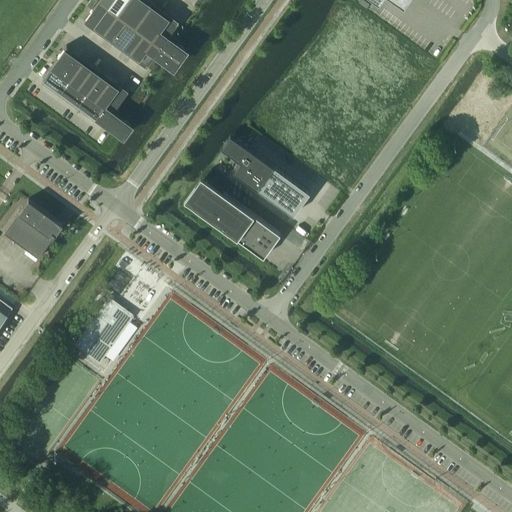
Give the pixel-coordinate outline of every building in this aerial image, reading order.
[(104,31),(117,13),(99,0),(98,0),(84,21),(85,21),(94,27),(95,25),(104,31)] [(97,0),(90,0),(87,5),(91,9),(97,0)] [(99,0),(117,13),(126,0),(99,0)] [(126,0),(117,13),(126,19),(135,25),(152,2),(149,0),(126,0)] [(176,42),(172,39),(168,36),(179,21),(178,21),(176,23),(159,11),(161,8),(152,2),(135,25),(121,44),(147,63),(146,65),(146,66),(155,54),(163,60),(172,67),(173,66),(174,67),(179,60),(179,59),(180,57),(181,57),(186,50),(185,49),(186,48),(176,41),(176,42)] [(113,37),(126,19),(117,13),(104,31),(113,37)] [(121,44),(135,25),(126,19),(113,37),(121,44)] [(267,96),(280,105),(270,118),(340,169),(391,100),(390,100),(403,82),(404,82),(405,80),(335,30),(325,43),(312,33),(267,96)] [(69,79),(78,85),(91,67),(74,55),(75,52),(67,46),(67,45),(66,45),(51,66),(69,79)] [(69,79),(51,66),(42,78),(44,79),(45,79),(59,89),(59,90),(60,91),(69,79)] [(113,111),(128,90),(127,90),(118,84),(117,86),(91,67),(78,85),(86,92),(104,104),(113,111)] [(78,85),(69,79),(60,91),(62,92),(62,91),(77,102),(76,102),(78,103),(86,92),(78,85)] [(104,104),(86,92),(78,103),(79,104),(94,115),(95,116),(104,104)] [(113,111),(104,104),(95,116),(97,117),(109,125),(117,114),(113,111)] [(122,135),(123,135),(124,135),(131,125),(130,124),(131,123),(121,116),(121,117),(117,114),(109,125),(114,130),(122,135)] [(230,133),(221,145),(240,159),(235,166),(233,169),(293,213),(309,191),(274,165),(274,164),(230,133)] [(183,198),(263,256),(280,232),(201,174),(183,198)] [(38,257),(54,236),(63,223),(57,218),(28,198),(4,232),(38,257)] [(125,268),(128,263),(122,259),(119,263),(125,268)] [(123,280),(120,285),(126,290),(130,293),(134,288),(123,280)] [(114,286),(111,290),(112,291),(119,296),(121,297),(124,293),(117,289),(114,286)] [(80,335),(74,343),(86,352),(100,362),(104,356),(109,349),(123,329),(134,314),(118,302),(109,295),(106,299),(99,309),(97,312),(90,322),(80,335)] [(106,298),(102,295),(88,315),(92,318),(106,298)] [(0,323),(12,307),(0,297),(0,323)]
